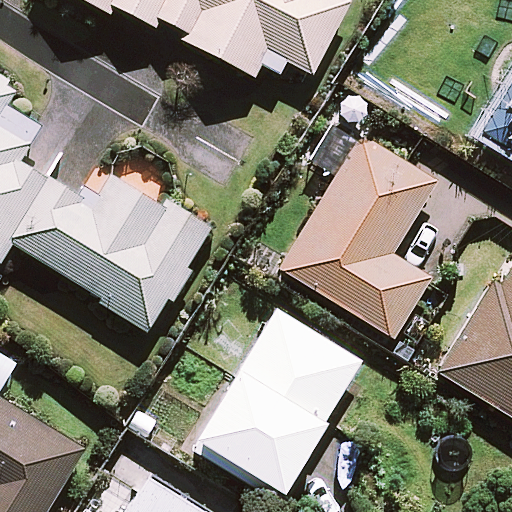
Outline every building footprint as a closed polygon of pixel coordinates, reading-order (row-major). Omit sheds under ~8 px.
[(96,0),(113,8),(115,3),(255,73),(267,50),(310,72),(345,1),(342,0),(96,0)] [(0,256),(11,239),(146,324),(207,229),(161,199),(158,205),(107,173),(87,205),(18,161),(26,149),(0,132),(0,116),(15,93),(0,83),(0,256)] [(511,84),(484,132),(505,145),(511,149),(511,84)] [(305,160),(316,209),(281,267),(392,336),(431,273),(426,270),(393,249),(419,207),(436,181),(415,168),(334,115),(305,160)] [(511,252),(439,370),(511,416),(511,252)] [(360,361),(276,310),(199,437),(283,488),(360,361)] [(43,511),(83,450),(0,397),(0,511),(43,511)] [(216,511),(151,470),(123,511),(216,511)]
